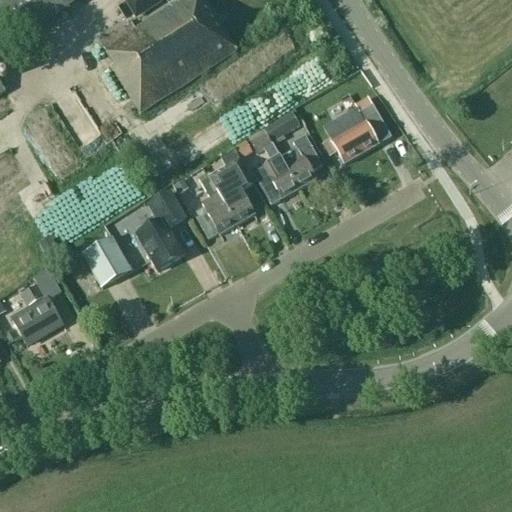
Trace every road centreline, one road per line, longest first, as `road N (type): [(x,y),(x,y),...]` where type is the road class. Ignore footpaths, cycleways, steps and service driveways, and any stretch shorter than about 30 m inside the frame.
road 1 (tertiary): [(511,219),(426,120),(346,0)]
road 2 (tertiary): [(257,386),(404,375),(466,346),(511,309)]
road 3 (tertiary): [(0,445),(146,402),(257,386)]
road 4 (residential): [(229,300),(418,190)]
road 5 (residential): [(229,300),(92,375)]
